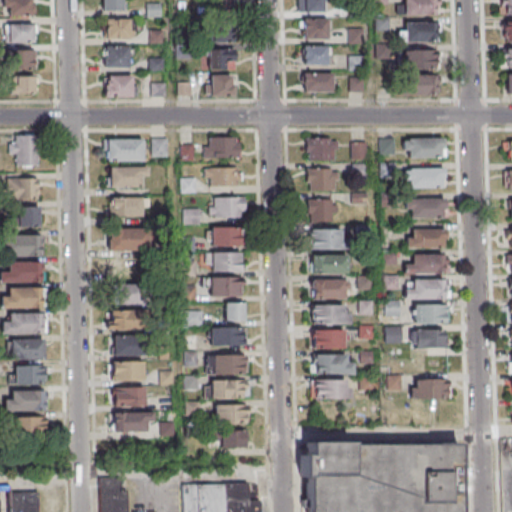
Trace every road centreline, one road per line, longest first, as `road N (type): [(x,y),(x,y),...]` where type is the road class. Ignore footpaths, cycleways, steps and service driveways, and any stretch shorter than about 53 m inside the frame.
road 1 (residential): [(286,511),(264,0)]
road 2 (residential): [(80,511),(63,0)]
road 3 (residential): [(511,114),(0,117)]
road 4 (residential): [(479,430),(464,0)]
